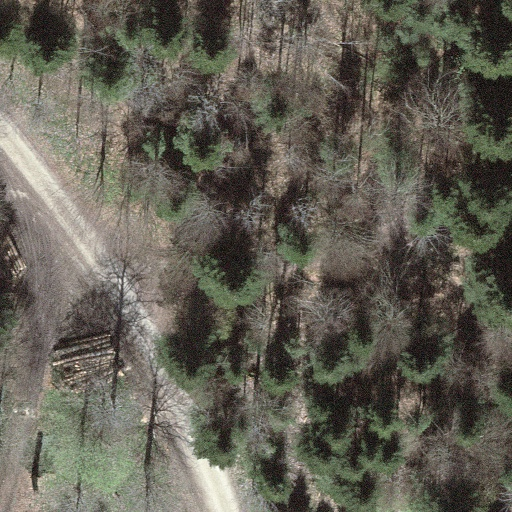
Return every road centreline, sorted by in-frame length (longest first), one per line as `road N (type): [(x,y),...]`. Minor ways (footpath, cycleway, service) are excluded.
road 1 (track): [(0,511),(29,390),(87,274),(511,224)]
road 2 (track): [(221,511),(200,433),(0,151)]
